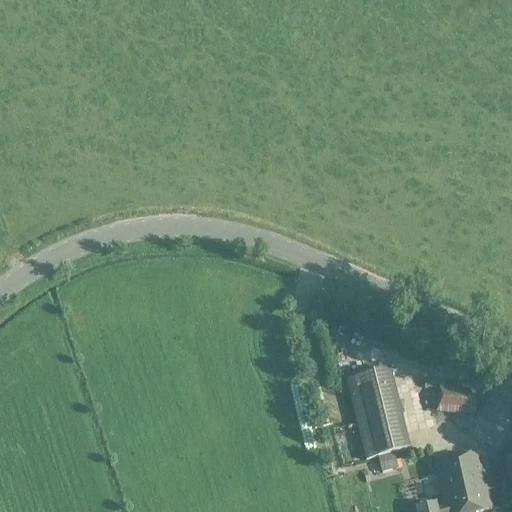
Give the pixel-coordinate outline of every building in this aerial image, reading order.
[(361,455),(399,444),(379,367),(341,377),(361,455)] [(436,414),(474,418),(477,393),(438,389),(436,414)] [(426,435),(426,414),(407,414),(407,435),(426,435)] [(458,495),(462,511),(487,511),(511,505),(511,495),(510,488),(489,493),(479,456),(436,468),(444,499),(458,495)] [(511,456),(503,459),(509,483),(511,482),(511,456)] [(462,511),(458,495),(444,499),(447,508),(437,510),(436,507),(417,511),(462,511)]
